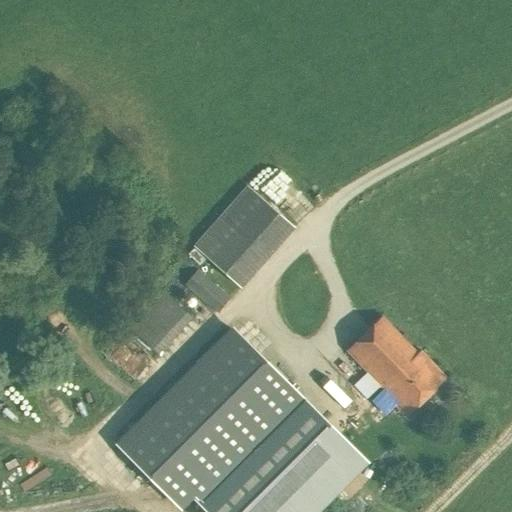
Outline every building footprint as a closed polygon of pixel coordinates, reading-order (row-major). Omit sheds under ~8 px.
[(192,246),(239,288),(293,228),(246,186),(192,246)] [(185,286),(217,312),(230,297),(198,271),(185,286)] [(161,289),(128,325),(158,355),(192,319),(161,289)] [(383,317),(348,351),(385,390),(381,394),(406,420),(448,379),(422,352),(419,354),(383,317)] [(212,511),(313,511),(350,475),(299,423),(313,409),(235,332),(121,446),(180,505),(193,493),(212,511)]
